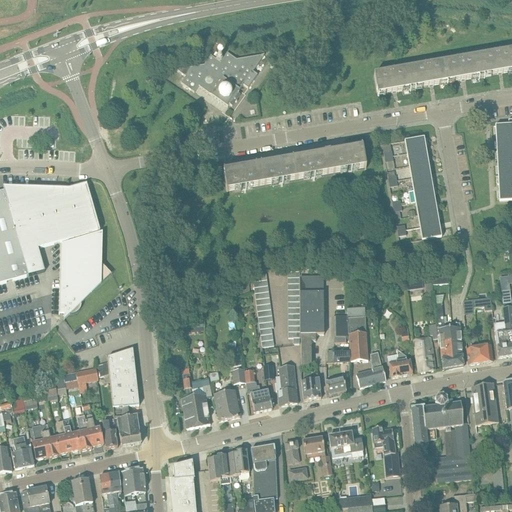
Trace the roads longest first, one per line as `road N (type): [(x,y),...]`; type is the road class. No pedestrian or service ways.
road 1 (residential): [(106,167),(441,110)]
road 2 (unclassified): [(155,454),(137,273),(106,167)]
road 3 (residential): [(155,454),(403,392)]
road 4 (residential): [(0,486),(155,454)]
road 5 (residential): [(462,233),(441,110)]
road 6 (secondary): [(179,15),(59,42)]
road 7 (secondary): [(65,57),(179,15)]
road 8 (residential): [(403,392),(411,511)]
